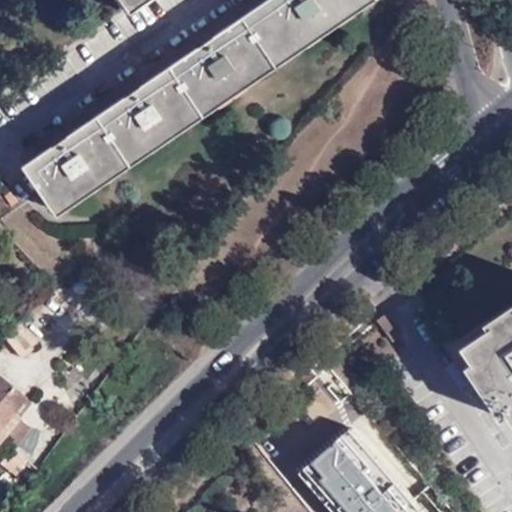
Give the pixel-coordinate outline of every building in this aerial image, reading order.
[(270,0),(34,161),(65,207),(366,0),(270,0)] [(511,395),(511,315),(474,341),(511,395)] [(0,370),(0,433),(4,437),(15,445),(34,422),(22,414),(15,408),(27,394),(0,370)] [(15,408),(22,414),(34,399),(27,394),(15,408)] [(450,482),(441,471),(433,478),(442,488),(450,482)] [(395,511),(422,511),(411,499),(395,511)]
